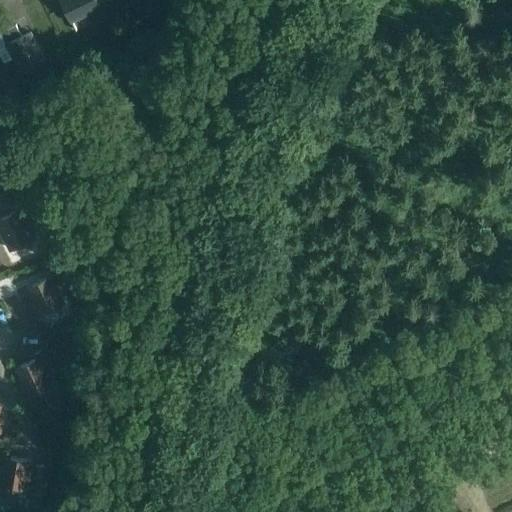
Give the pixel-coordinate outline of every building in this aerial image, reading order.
[(106,0),(62,0),(72,21),(100,8),(100,7),(108,4),(106,0)] [(31,33),(24,36),(18,24),(3,31),(8,43),(21,72),(44,62),(31,33)] [(29,213),(23,202),(14,207),(17,211),(0,219),(0,227),(11,249),(34,237),(23,216),(29,213)] [(29,306),(34,317),(64,302),(54,283),(60,280),(55,269),(46,273),(48,278),(28,287),(35,303),(29,306)] [(24,384),(18,387),(23,397),(52,383),(43,364),(49,361),(44,350),(35,354),(37,359),(16,368),(24,384)] [(0,485),(33,490),(35,479),(28,478),(31,461),(9,457),(9,452),(0,450),(0,463),(4,464),(0,485)]
